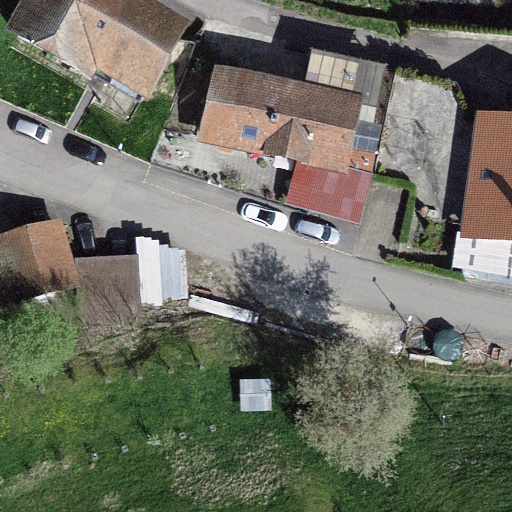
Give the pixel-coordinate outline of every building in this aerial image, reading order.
[(146,92),(177,38),(126,9),(130,0),(37,0),(17,36),(105,86),(113,74),(146,92)] [(394,73),(308,55),(298,98),(220,80),(206,140),(319,165),(308,208),(359,221),(363,204),(394,73)] [(394,73),(363,204),(471,228),(484,128),(477,127),(455,87),(394,73)] [(471,228),(465,278),(511,285),(511,132),(484,128),(471,228)] [(58,229),(0,243),(0,254),(13,303),(74,287),(58,229)] [(137,317),(135,266),(78,269),(80,320),(137,317)]
